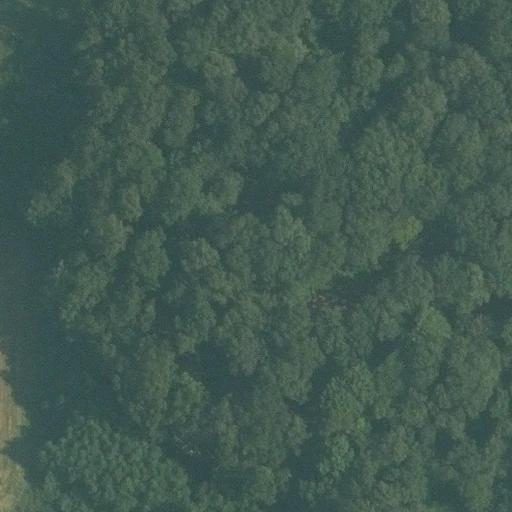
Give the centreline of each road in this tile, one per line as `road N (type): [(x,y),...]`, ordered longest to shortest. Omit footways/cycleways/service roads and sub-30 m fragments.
road 1 (track): [(101,38),(73,229),(30,295),(37,511)]
road 2 (track): [(0,39),(101,38),(115,0)]
